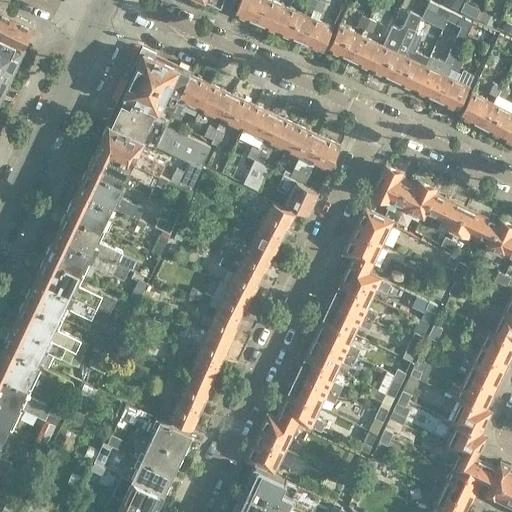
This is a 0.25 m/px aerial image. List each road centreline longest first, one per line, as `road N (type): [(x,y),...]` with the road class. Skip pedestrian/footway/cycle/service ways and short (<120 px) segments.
road 1 (residential): [(192,511),(369,115)]
road 2 (residential): [(136,0),(369,115)]
road 3 (tertiary): [(95,25),(0,224)]
road 4 (residential): [(369,115),(511,185)]
